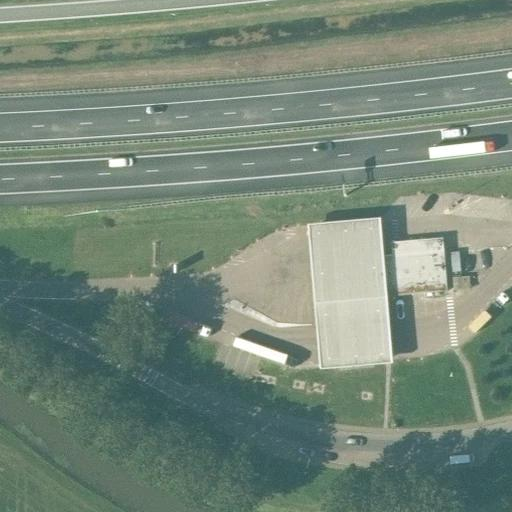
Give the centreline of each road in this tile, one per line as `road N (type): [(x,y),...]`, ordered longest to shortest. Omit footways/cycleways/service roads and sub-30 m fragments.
road 1 (motorway): [(511,84),(0,129)]
road 2 (motorway): [(0,179),(511,136)]
